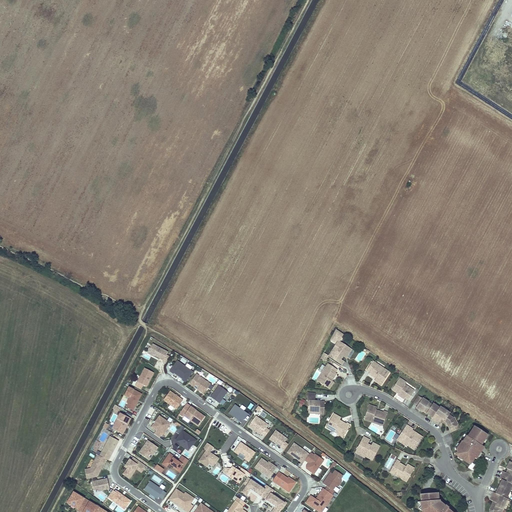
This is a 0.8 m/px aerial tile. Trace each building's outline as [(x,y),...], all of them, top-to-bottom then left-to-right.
[(352,348),(339,340),(329,356),(341,364),(344,360),(341,358),(344,353),(347,355),(352,348)] [(162,363),(165,365),(169,358),(166,356),(167,354),(152,345),(148,354),(154,357),(163,362),(162,363)] [(324,352),(320,358),(325,361),(328,355),(324,352)] [(376,362),(373,360),(367,369),(370,371),(369,372),(375,376),(376,374),(378,375),(376,377),(375,379),(382,384),(390,372),(379,365),(378,367),(375,364),(376,362)] [(193,373),(177,362),(170,372),(173,375),(174,374),(183,380),(182,381),(185,383),(193,373)] [(337,369),(329,363),(326,366),(328,368),(326,371),(324,370),(317,380),(329,388),(334,381),(332,380),(330,379),(331,377),(333,378),(337,373),(335,372),(337,369)] [(138,383),(146,388),(153,374),(145,369),(138,383)] [(189,384),(203,395),(210,385),(196,375),(189,384)] [(407,382),(400,377),(392,388),(397,391),(398,390),(400,391),(399,393),(399,394),(405,398),(406,397),(409,398),(415,390),(412,388),(411,390),(407,388),(408,386),(405,384),(407,382)] [(133,412),(141,395),(128,388),(124,396),(129,399),(127,404),(128,405),(126,408),(133,412)] [(217,406),(226,394),(217,389),(209,400),(217,406)] [(184,401),(170,391),(163,402),(176,411),(184,401)] [(316,393),(308,393),(308,401),(310,401),(310,405),(309,411),(315,411),(315,412),(324,413),(325,401),(315,401),(316,393)] [(429,402),(420,395),(414,403),(418,405),(416,407),(423,412),(423,411),(427,413),(431,406),(428,404),(429,402)] [(440,407),(433,403),(433,404),(431,406),(427,413),(433,417),(431,419),(435,421),(439,415),(436,413),(440,407)] [(248,415),(235,405),(228,414),(241,423),(248,415)] [(376,407),(369,405),(364,419),(377,423),(380,421),(384,422),(387,412),(383,411),(383,412),(380,411),(378,413),(374,412),(375,410),(376,407)] [(198,427),(204,418),(190,407),(189,409),(185,406),(179,415),(183,418),(184,417),(198,427)] [(450,412),(440,406),(440,407),(436,413),(439,415),(435,421),(438,423),(440,420),(442,418),(445,421),(449,414),(450,412)] [(122,435),(131,419),(121,413),(112,430),(122,435)] [(340,417),(334,413),(326,426),(338,433),(342,432),(345,434),(350,425),(346,423),(346,424),(343,422),(341,423),(338,421),(339,420),(340,417)] [(452,416),(449,414),(445,421),(448,423),(448,424),(449,426),(452,432),(460,428),(459,424),(457,425),(452,416)] [(159,439),(162,436),(170,425),(159,417),(151,428),(156,432),(154,435),(159,439)] [(262,435),(265,437),(269,431),(266,429),(268,426),(255,417),(248,427),(254,431),(256,432),(261,436),(262,435)] [(413,429),(407,425),(397,439),(407,445),(408,444),(414,449),(422,437),(415,432),(412,437),(409,435),(413,429)] [(181,426),(176,433),(180,436),(176,441),(180,444),(180,446),(188,451),(192,445),(193,446),(196,442),(183,432),(185,429),(181,426)] [(487,435),(476,427),(474,431),(471,435),(469,437),(467,435),(463,441),(462,441),(457,448),(460,450),(457,455),(461,458),(469,464),(474,457),(475,458),(479,452),(478,451),(479,450),(478,447),(487,435)] [(269,440),(284,450),(288,445),(285,443),(287,439),(275,431),(269,440)] [(370,439),(363,436),(356,450),(360,452),(359,454),(365,457),(366,455),(373,459),(380,446),(372,442),(371,446),(370,447),(366,446),(367,444),(370,439)] [(102,454),(110,458),(119,442),(110,438),(102,454)] [(159,448),(147,440),(138,453),(150,461),(159,448)] [(249,462),(255,453),(241,443),(234,452),(239,455),(240,453),(246,457),(245,459),(249,462)] [(213,448),(207,444),(203,449),(206,451),(199,462),(207,467),(209,464),(213,467),(218,459),(210,453),(213,448)] [(288,453),(303,464),(305,461),(309,455),(294,444),(288,453)] [(484,448),(480,445),(478,447),(479,450),(478,451),(479,452),(475,458),(477,459),(484,448)] [(306,467),(306,469),(314,474),(324,461),(315,454),(314,456),(311,453),(309,455),(305,461),(309,463),(306,467)] [(174,468),(181,473),(189,462),(182,457),(178,463),(173,459),(174,458),(170,455),(162,465),(167,468),(169,466),(173,469),(174,468)] [(84,472),(87,481),(97,479),(106,461),(100,457),(98,456),(90,470),(84,472)] [(136,470),(138,471),(143,465),(133,458),(131,462),(130,460),(127,465),(129,467),(127,469),(123,475),(129,480),(136,470)] [(261,459),(255,468),(269,478),(277,468),(273,466),(272,467),(267,463),(261,459)] [(400,462),(396,460),(391,469),(394,471),(395,474),(407,481),(414,468),(408,464),(405,469),(402,467),(402,464),(399,463),(400,462)] [(239,484),(245,476),(248,478),(250,474),(241,468),(239,472),(233,468),(227,476),(239,484)] [(327,487),(325,490),(332,495),(334,496),(336,492),(335,491),(337,488),(340,487),(343,484),(342,480),(345,477),(335,470),(332,475),(330,478),(328,476),(323,484),(327,487)] [(511,470),(509,474),(507,473),(503,471),(502,475),(509,478),(507,482),(511,483),(511,470)] [(151,479),(159,484),(162,479),(154,474),(151,479)] [(291,481),(282,475),(276,483),(289,493),(296,483),(292,480),(291,481)] [(509,478),(502,475),(500,479),(502,480),(499,486),(509,491),(511,485),(511,483),(507,482),(509,478)] [(263,498),(270,488),(267,486),(264,489),(262,487),(261,488),(248,478),(244,483),(247,486),(243,492),(246,495),(251,489),(260,496),(263,498)] [(99,493),(110,490),(108,480),(92,484),(94,492),(98,491),(99,493)] [(159,498),(163,500),(166,494),(163,492),(150,482),(144,491),(158,500),(159,498)] [(509,491),(499,486),(496,493),(494,492),(492,496),(499,499),(501,496),(506,498),(509,491)] [(274,490),(270,488),(263,498),(276,507),(272,511),(278,511),(281,508),(282,510),(287,504),(272,494),(274,490)] [(319,511),(320,511),(332,495),(325,490),(323,489),(316,499),(310,495),(305,503),(319,511)] [(186,511),(190,505),(193,501),(184,495),(177,490),(170,500),(186,511)] [(116,494),(113,491),(108,499),(125,510),(131,502),(117,493),(116,494)] [(438,493),(421,494),(421,502),(422,506),(419,509),(422,511),(448,511),(450,510),(445,506),(443,507),(438,503),(438,500),(439,500),(438,493)] [(75,494),(69,502),(72,504),(71,505),(78,509),(84,499),(78,495),(77,496),(75,494)] [(506,498),(501,496),(499,499),(492,496),(490,500),(494,501),(496,502),(495,505),(496,505),(496,506),(502,509),(507,499),(506,498)] [(244,511),(241,509),(245,503),(238,498),(228,511),(244,511)] [(77,510),(80,511),(83,511),(89,502),(84,499),(78,509),(77,510)] [(93,505),(89,502),(83,511),(92,511),(96,507),(93,505)]
